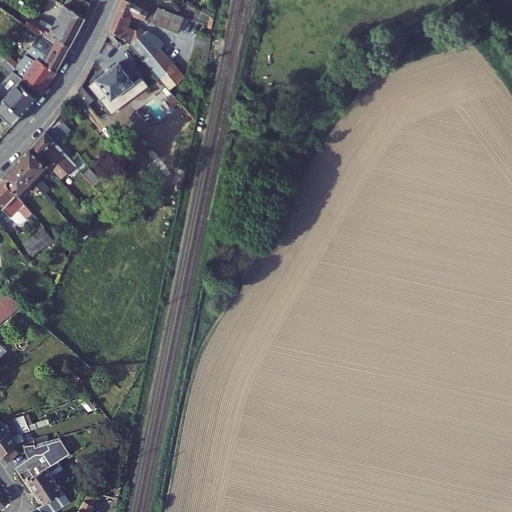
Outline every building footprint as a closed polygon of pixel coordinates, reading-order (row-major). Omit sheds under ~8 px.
[(66,0),(65,4),(86,17),(92,2),(86,0),(66,0)] [(152,22),(154,16),(156,12),(135,2),(131,0),(122,0),(110,31),(125,39),(128,42),(169,90),(185,77),(161,47),(164,44),(159,38),(149,31),(137,29),(136,31),(128,27),(131,19),(133,19),(135,15),(152,22)] [(146,0),(131,0),(135,2),(156,12),(154,16),(170,23),(174,13),(146,0)] [(26,24),(41,34),(44,29),(71,46),(86,17),(65,4),(53,26),(43,18),(41,21),(32,15),(26,24)] [(184,5),(181,13),(195,18),(198,10),(184,5)] [(185,17),(174,13),(170,23),(168,28),(179,33),(185,17)] [(170,23),(154,16),(152,22),(168,28),(170,23)] [(32,46),(28,52),(57,71),(71,46),(44,29),(41,34),(40,36),(53,45),(46,56),(32,46)] [(119,48),(128,42),(125,39),(110,31),(109,34),(119,48)] [(197,36),(188,79),(204,82),(212,39),(197,36)] [(28,52),(20,63),(18,65),(23,68),(18,74),(23,78),(24,77),(42,93),(57,71),(28,52)] [(10,55),(7,59),(16,67),(18,65),(20,63),(10,55)] [(0,112),(7,119),(5,121),(11,127),(42,93),(24,77),(23,78),(18,74),(14,70),(16,67),(7,59),(1,65),(11,73),(7,76),(3,81),(2,84),(0,85),(0,100),(2,102),(0,105),(0,112)] [(135,83),(119,62),(97,79),(98,80),(91,86),(105,104),(110,105),(112,103),(113,100),(135,83)] [(16,67),(14,70),(18,74),(23,68),(18,65),(16,67)] [(94,101),(82,85),(78,91),(89,105),(94,101)] [(103,113),(94,101),(89,105),(99,117),(103,113)] [(46,133),(32,148),(49,167),(61,180),(77,166),(54,141),(46,133)] [(32,148),(18,162),(39,188),(45,194),(50,189),(40,177),(49,167),(32,148)] [(18,162),(4,177),(19,196),(28,187),(34,193),(39,188),(18,162)] [(91,166),(83,173),(88,179),(96,172),(91,166)] [(4,177),(0,180),(0,210),(3,207),(12,217),(20,209),(27,218),(33,214),(19,196),(4,177)] [(20,209),(12,217),(16,220),(20,221),(24,221),(27,218),(20,209)] [(54,239),(45,228),(19,248),(28,259),(54,239)] [(0,322),(21,306),(10,296),(0,303),(0,322)] [(86,395),(79,399),(89,411),(97,408),(86,395)] [(14,435),(22,433),(39,427),(37,423),(30,425),(25,415),(4,423),(2,420),(1,420),(0,420),(0,439),(11,431),(14,435)] [(49,440),(47,435),(25,442),(22,433),(14,435),(11,431),(0,439),(0,454),(2,458),(4,456),(14,447),(37,444),(49,440)] [(19,452),(14,447),(4,456),(8,463),(19,452)] [(46,503),(39,508),(43,511),(78,511),(48,467),(52,465),(44,454),(36,454),(16,467),(25,479),(28,477),(46,503)] [(90,491),(78,511),(91,511),(95,505),(93,504),(99,494),(90,491)] [(119,498),(104,495),(102,504),(117,507),(119,498)]
